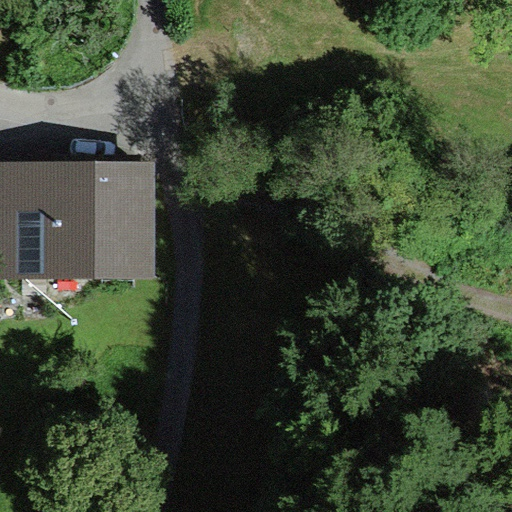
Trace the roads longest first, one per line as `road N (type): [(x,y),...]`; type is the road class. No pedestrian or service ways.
road 1 (track): [(152,511),(169,424),(179,281),(164,132)]
road 2 (residential): [(164,132),(0,94)]
road 3 (unclassified): [(149,0),(164,132)]
